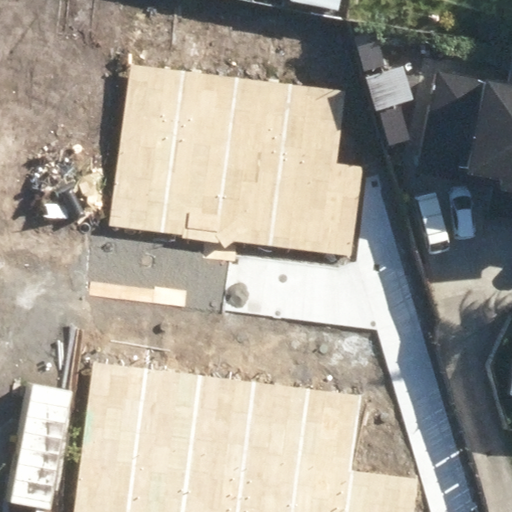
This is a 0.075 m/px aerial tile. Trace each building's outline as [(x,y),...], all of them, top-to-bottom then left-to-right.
[(163,231),(184,70),(131,63),(110,225),(163,231)] [(491,73),(442,63),(421,163),(498,179),(493,204),(511,208),(511,66),(493,63),(491,73)] [(216,238),(236,77),(184,70),(163,231),(216,238)] [(269,245),(289,83),(236,77),(216,238),(269,245)] [(338,164),(347,90),(289,83),(269,245),(351,255),(361,167),(338,164)] [(97,164),(0,141),(0,410),(39,419),(97,164)] [(127,511),(146,368),(92,362),(73,511),(127,511)] [(182,511),(200,375),(146,368),(127,511),(182,511)] [(236,511),(254,381),(200,375),(182,511),(236,511)] [(291,511),(307,388),(254,381),(236,511),(291,511)] [(346,511),(352,470),(361,395),(307,388),(291,511),(346,511)] [(412,511),(417,479),(352,470),(346,511),(412,511)]
